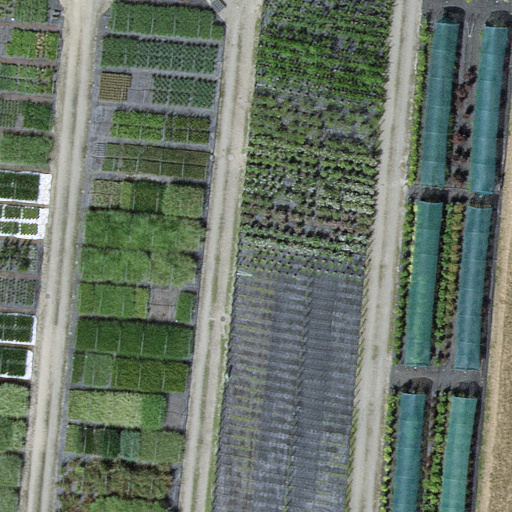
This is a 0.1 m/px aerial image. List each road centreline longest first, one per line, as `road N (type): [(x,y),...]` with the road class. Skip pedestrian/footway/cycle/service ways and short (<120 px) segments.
road 1 (track): [(194,511),(244,0)]
road 2 (track): [(31,511),(81,0)]
road 3 (track): [(358,511),(400,0)]
